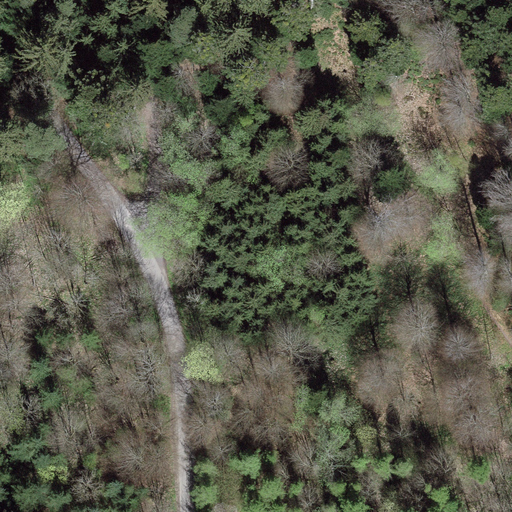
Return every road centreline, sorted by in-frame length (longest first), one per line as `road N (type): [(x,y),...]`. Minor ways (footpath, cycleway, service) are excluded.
road 1 (unclassified): [(185,511),(184,393),(163,296),(133,232),(0,29)]
road 2 (track): [(511,353),(465,264),(266,0)]
road 3 (track): [(124,0),(156,165),(149,209),(133,232)]
